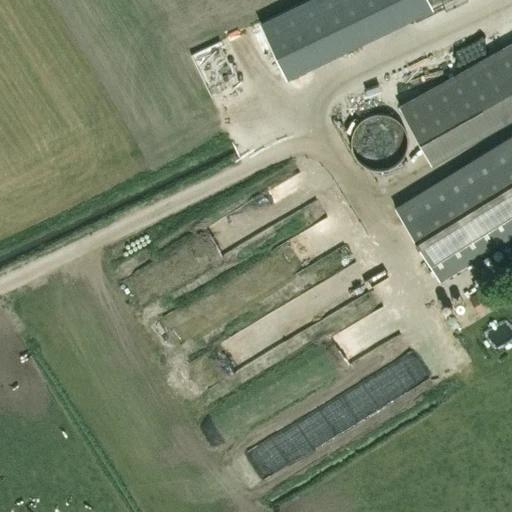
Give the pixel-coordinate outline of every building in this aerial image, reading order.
[(511,44),(400,107),(431,163),(511,117),(511,44)] [(511,137),(398,208),(441,277),(511,233),(511,137)] [(259,202),(240,206),(242,218),(262,214),(259,202)] [(325,253),(340,244),(329,226),(314,235),(325,253)] [(205,319),(304,276),(293,251),(194,294),(205,319)] [(490,288),(472,297),(479,310),(496,301),(490,288)]
